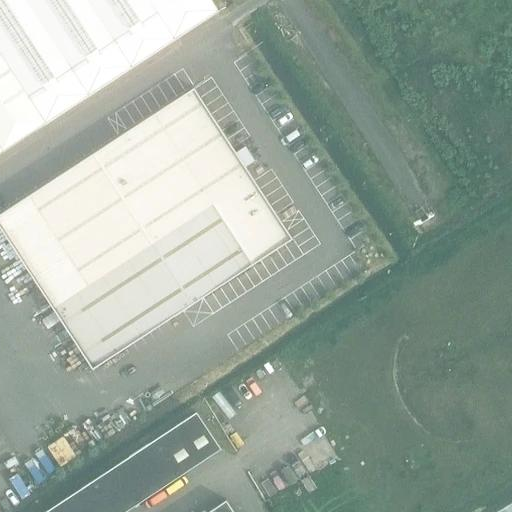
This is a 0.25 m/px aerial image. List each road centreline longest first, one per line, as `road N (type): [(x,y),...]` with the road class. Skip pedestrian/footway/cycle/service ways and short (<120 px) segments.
road 1 (unknown): [(209,30),(318,194),(321,243),(310,262),(100,396),(79,391),(0,268)]
road 2 (unclassified): [(0,168),(257,0)]
